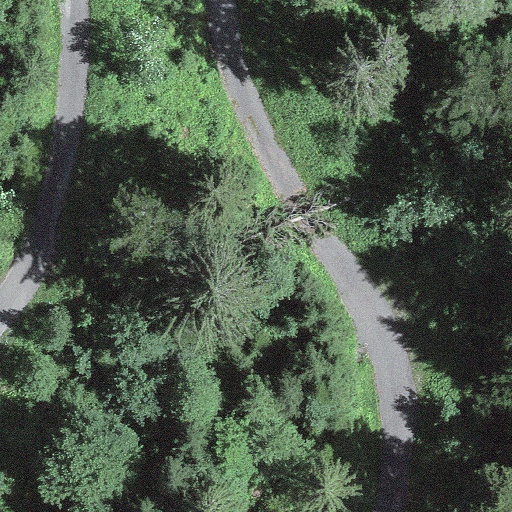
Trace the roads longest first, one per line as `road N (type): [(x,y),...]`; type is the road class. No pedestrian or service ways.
road 1 (track): [(392,511),(405,444),(403,385),(381,326),(262,119),(227,0)]
road 2 (track): [(77,0),(77,75),(48,242),(0,315)]
